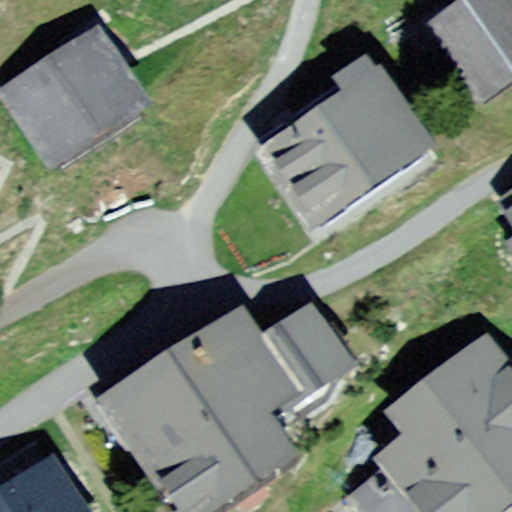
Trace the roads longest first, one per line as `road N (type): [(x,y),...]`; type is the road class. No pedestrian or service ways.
road 1 (residential): [(511,169),(478,182),(413,234),(309,286),(237,294),(175,265)]
road 2 (residential): [(301,0),(285,58),(202,199),(175,265)]
road 3 (residential): [(175,265),(147,334),(0,430)]
road 4 (residential): [(175,265),(100,256),(0,311)]
